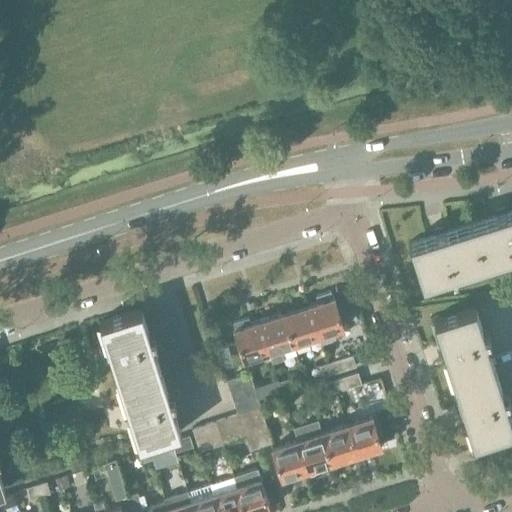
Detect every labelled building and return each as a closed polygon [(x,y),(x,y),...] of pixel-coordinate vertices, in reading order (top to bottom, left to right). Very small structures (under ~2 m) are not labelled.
[(505,208),(501,210),(496,211),(497,214),(471,222),(484,264),(511,254),(511,208),(506,211),(505,208)] [(484,264),(471,222),(445,230),(444,228),(435,230),(436,233),(409,241),(422,283),(484,264)] [(334,296),(309,304),(319,334),(344,326),(334,296)] [(319,334),(309,304),(284,312),(294,342),(319,334)] [(445,354),(453,380),(495,368),(476,305),(434,318),(442,345),(440,346),(443,355),(445,354)] [(119,382),(161,369),(141,307),(99,320),(108,347),(105,348),(108,357),(111,356),(119,382)] [(284,312),(260,319),(269,349),(273,360),(285,357),(281,346),(294,342),(284,312)] [(269,349),(260,319),(234,327),(244,357),(269,349)] [(329,361),(333,373),(356,365),(353,354),(329,361)] [(333,373),(329,361),(319,364),(323,376),(333,373)] [(511,419),(495,368),(453,380),(462,406),(459,407),(461,412),(462,416),(465,415),(473,442),(511,430),(511,419)] [(181,431),(161,369),(119,382),(127,408),(125,409),(128,418),(130,417),(139,444),(181,431)] [(227,378),(230,390),(253,382),(249,370),(227,378)] [(358,371),(335,378),(338,389),(361,382),(358,371)] [(279,380),(282,392),(293,388),(289,377),(279,380)] [(338,389),(335,378),(325,381),(328,393),(338,389)] [(234,401),(257,394),(253,382),(230,390),(234,401)] [(293,388),(282,392),(286,403),(296,400),(293,388)] [(238,413),(249,409),(260,405),(257,394),(234,401),(238,413)] [(260,405),(249,409),(261,445),(272,442),(267,427),(268,427),(260,405)] [(238,413),(245,435),(250,449),(261,445),(249,409),(238,413)] [(234,438),(245,435),(238,413),(227,416),(234,438)] [(372,415),(347,422),(357,453),(367,449),(367,451),(381,447),(380,445),(382,445),(372,415)] [(227,416),(215,420),(222,442),(234,438),(227,416)] [(204,423),(211,446),(222,442),(215,420),(204,423)] [(347,422),(322,430),(332,461),(357,453),(347,422)] [(199,449),(200,449),(211,446),(204,423),(192,427),(199,449)] [(322,430),(298,438),(307,468),(332,461),(322,430)] [(171,440),(174,451),(193,445),(189,434),(171,440)] [(307,468),(298,438),(272,446),(281,476),(282,476),(283,478),(296,474),(296,472),(307,468)] [(159,444),(149,447),(153,458),(163,455),(159,444)] [(149,447),(139,450),(143,462),(153,459),(153,458),(149,447)] [(116,498),(128,494),(116,458),(104,461),(116,498)] [(83,468),(74,471),(78,482),(86,479),(83,468)] [(234,475),(211,482),(220,511),(245,511),(237,483),(234,475)] [(260,476),(237,483),(245,511),(252,511),(270,506),(260,476)] [(47,480),(37,483),(40,494),(50,491),(47,480)] [(220,511),(211,482),(188,489),(195,511),(220,511)] [(40,494),(37,483),(26,486),(30,497),(40,494)] [(165,497),(166,498),(170,511),(195,511),(188,489),(165,497)] [(122,511),(120,505),(107,509),(103,498),(94,501),(97,511),(122,511)] [(170,511),(166,498),(142,506),(143,511),(170,511)]
